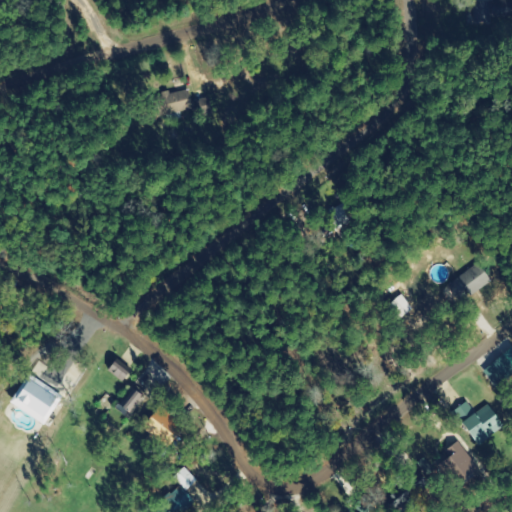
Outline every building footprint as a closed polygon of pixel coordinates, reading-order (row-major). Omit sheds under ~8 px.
[(511,16),(511,0),(493,0),(493,3),(476,3),(476,24),(494,24),(494,16),(511,16)] [(148,98),(151,118),(193,111),(190,91),(148,98)] [(456,280),(470,298),(491,282),(477,264),(456,280)] [(484,372),(499,386),(511,372),(511,368),(499,357),(484,372)] [(8,404),(42,427),(62,397),(28,374),(8,404)] [(119,432),(146,402),(133,390),(107,421),(119,432)] [(477,446),(503,427),(487,405),(476,414),(467,402),(452,413),(477,446)] [(478,470),(463,446),(435,463),(450,488),(478,470)] [(187,511),(196,504),(185,491),(196,481),(184,468),(173,478),(180,486),(164,501),(167,504),(157,511),(187,511)]
